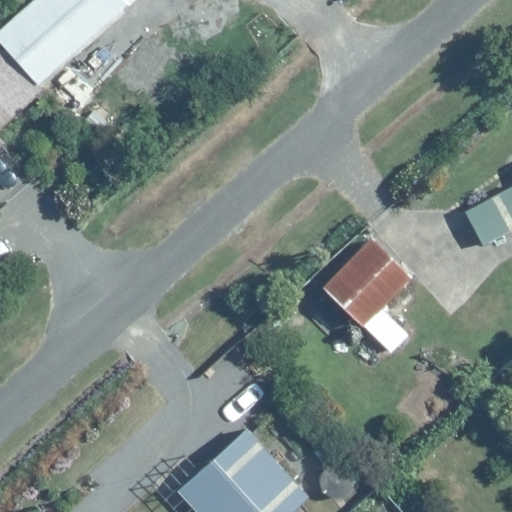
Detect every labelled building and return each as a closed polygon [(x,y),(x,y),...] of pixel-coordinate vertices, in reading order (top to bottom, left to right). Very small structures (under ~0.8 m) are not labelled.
[(30,0),(0,26),(0,45),(33,84),(130,1),(129,0),(30,0)] [(0,132),(0,117),(33,88),(0,49),(0,145),(6,140),(0,132)] [(511,179),(462,206),(480,241),(511,223),(511,179)] [(382,300),(411,271),(367,229),(316,281),(387,350),(409,327),(382,300)] [(201,465),(187,449),(153,481),(180,511),(184,511),(191,507),(195,511),(282,511),(309,487),(250,422),(201,465)]
